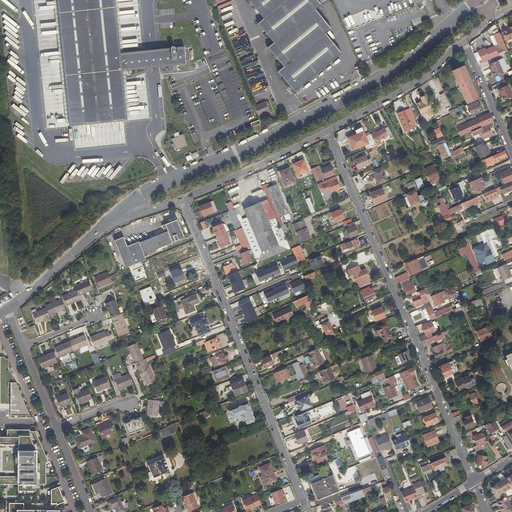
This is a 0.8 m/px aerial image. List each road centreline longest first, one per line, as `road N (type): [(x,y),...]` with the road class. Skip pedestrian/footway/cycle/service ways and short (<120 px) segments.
road 1 (residential): [(107,223),(156,185),(300,124),(406,66),(482,0)]
road 2 (residential): [(473,481),(326,132)]
road 3 (residential): [(302,500),(187,213),(188,196)]
road 4 (residential): [(0,329),(74,511)]
road 5 (residential): [(326,132),(427,74),(461,43)]
road 6 (residential): [(188,196),(326,132)]
road 7 (residential): [(6,308),(107,223)]
road 8 (residential): [(461,43),(511,154)]
road 9 (unknown): [(377,82),(362,30),(422,8)]
